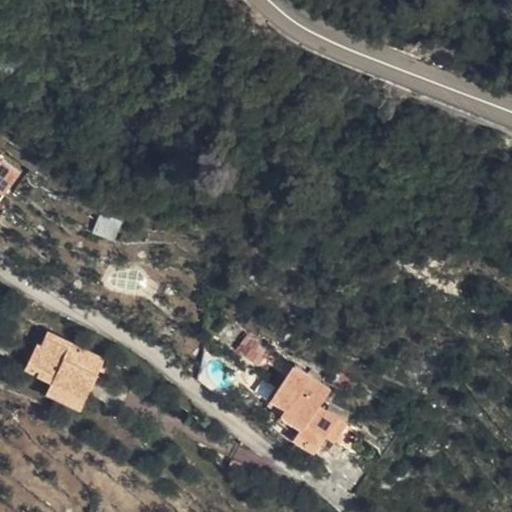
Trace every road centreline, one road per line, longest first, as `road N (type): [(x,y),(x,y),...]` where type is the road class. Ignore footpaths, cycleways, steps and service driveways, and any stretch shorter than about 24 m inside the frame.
road 1 (unclassified): [(0,275),(129,342),(280,471),(346,511)]
road 2 (secondary): [(511,117),(314,40),(263,0)]
